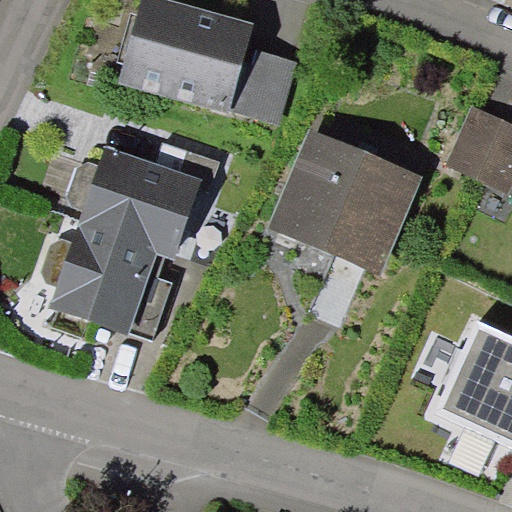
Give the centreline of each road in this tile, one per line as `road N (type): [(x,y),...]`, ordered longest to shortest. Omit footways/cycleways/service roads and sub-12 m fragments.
road 1 (residential): [(16,389),(392,511)]
road 2 (residential): [(368,0),(511,46)]
road 3 (residential): [(42,511),(21,466),(16,389)]
